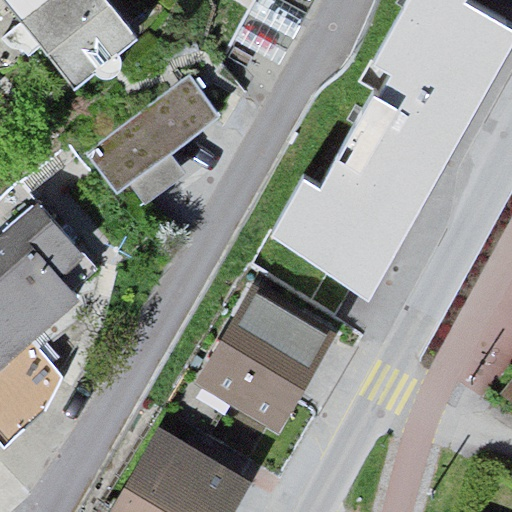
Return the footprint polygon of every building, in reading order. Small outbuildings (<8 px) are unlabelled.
[(119,0),(6,0),(67,80),(139,26),(119,0)] [(301,178),(269,237),(369,304),(511,44),(511,29),(466,3),(466,0),(406,0),(371,63),(387,71),(321,190),(301,178)] [(197,63),(87,148),(120,191),(230,106),(197,63)] [(0,231),(0,361),(96,267),(31,202),(0,231)] [(208,375),(277,410),(323,321),(254,286),(208,375)] [(215,511),(235,475),(161,436),(120,511),(215,511)]
